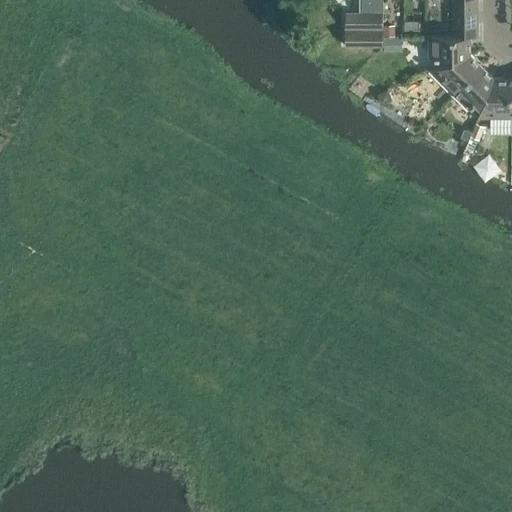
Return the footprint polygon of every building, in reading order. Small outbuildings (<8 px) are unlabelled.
[(361,0),(361,12),(347,12),(347,43),(384,43),(384,35),(384,24),(383,0),(361,0)] [(453,0),(454,11),(478,11),(478,0),(453,0)] [(478,11),(454,11),(454,23),(478,23),(478,11)] [(419,20),(406,20),(406,30),(419,30),(419,20)] [(478,23),(454,23),(454,36),(471,35),(471,36),(478,36),(478,23)] [(396,25),(384,24),(384,35),(396,35),(396,25)] [(471,35),(454,36),(431,35),(431,57),(440,57),(440,66),(471,53),(471,36),(471,35)] [(404,51),(404,38),(385,38),(385,51),(404,51)] [(455,94),(483,65),(471,53),(440,66),(431,70),(455,94)] [(482,109),(495,77),(483,65),(455,94),(470,109),(476,102),(482,109)] [(511,117),(511,77),(495,77),(482,109),(478,118),(511,117)] [(389,88),(379,93),(383,103),(394,99),(389,88)] [(485,126),(477,122),(473,132),(472,135),(480,138),(485,126)] [(465,129),(462,136),(470,140),(472,135),(473,132),(465,129)]
